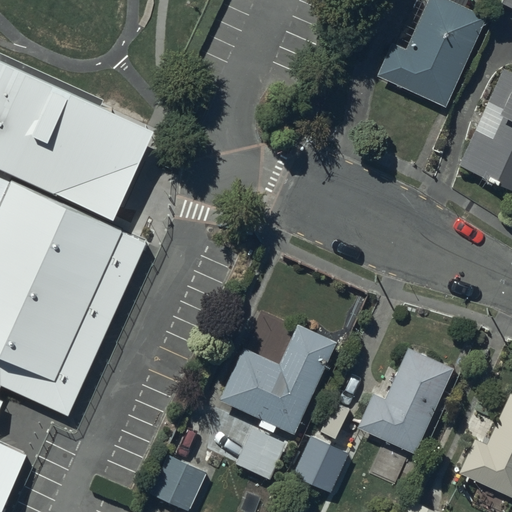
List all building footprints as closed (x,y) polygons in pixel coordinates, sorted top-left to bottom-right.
[(391,36),(376,69),(443,100),(486,11),(462,0),(425,0),(405,42),(391,36)] [(0,53),(0,164),(114,217),(156,126),(0,53)] [(511,66),(502,62),(457,159),(511,183),(511,66)] [(151,240),(13,178),(0,206),(0,383),(70,416),(151,240)] [(279,356),(242,339),(218,393),(261,412),(258,419),(272,426),(276,418),(294,426),(336,333),(298,315),(279,356)] [(373,385),(357,419),(412,446),(453,361),(408,339),(394,369),(388,366),(378,388),(373,385)] [(474,429),(457,464),(511,489),(511,385),(510,385),(486,435),(474,429)] [(285,435),(251,420),(235,456),(268,471),(285,435)] [(347,447),(310,430),(292,469),(329,486),(347,447)] [(0,435),(0,511),(6,500),(3,499),(26,448),(0,435)] [(205,467),(167,449),(149,488),(187,505),(205,467)] [(408,494),(399,511),(448,511),(449,511),(408,494)]
